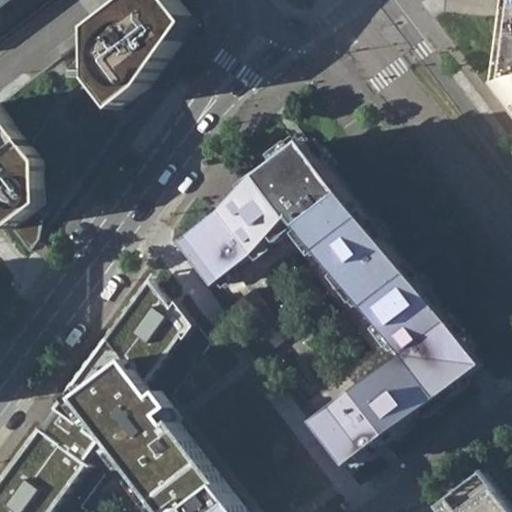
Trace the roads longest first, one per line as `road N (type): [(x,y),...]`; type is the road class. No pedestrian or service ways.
road 1 (tertiary): [(270,28),(0,390)]
road 2 (residential): [(511,166),(383,0)]
road 3 (residential): [(511,409),(375,511)]
